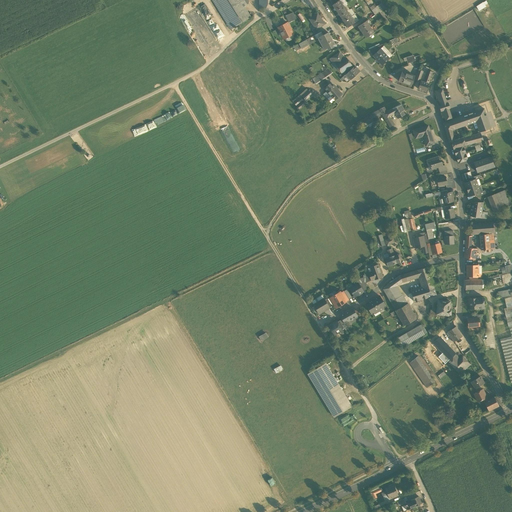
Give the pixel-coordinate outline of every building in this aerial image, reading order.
[(211,0),(230,30),(234,27),(216,0),(211,0)] [(216,0),(234,27),(234,28),(242,22),(239,17),(228,0),(216,0)] [(228,0),(239,17),(248,12),(245,7),(249,4),(246,0),(228,0)] [(332,5),(336,11),(344,6),(340,0),(339,1),(332,5)] [(476,6),(479,10),(486,6),(483,2),(476,6)] [(336,11),(340,16),(347,11),(344,6),(336,11)] [(357,21),(353,15),(350,10),(347,11),(351,17),(353,19),(355,22),(357,21)] [(340,16),(344,22),(351,17),(347,11),(340,16)] [(251,17),(248,12),(239,17),(242,22),(251,17)] [(289,22),(296,19),(292,13),(285,16),(289,22)] [(316,29),(316,30),(318,28),(324,24),(317,13),(309,19),(316,29)] [(353,19),(351,17),(344,22),(348,28),(355,22),(353,19)] [(358,26),(362,32),(369,27),(366,21),(358,26)] [(278,28),(284,39),(293,34),(287,23),(278,28)] [(373,32),(369,27),(362,32),(366,38),(373,32)] [(319,37),(326,49),(335,44),(328,32),(323,35),(322,36),(319,37)] [(310,38),(306,40),(308,44),(316,39),(314,36),(310,38)] [(326,49),(319,37),(318,38),(324,50),(326,49)] [(306,40),(299,44),(301,48),(308,44),(306,40)] [(383,46),(382,48),(380,49),(385,54),(389,58),(392,55),(383,46)] [(378,62),(381,65),(388,59),(384,55),(385,54),(380,49),(380,48),(377,51),(373,55),(377,60),(378,61),(378,62)] [(339,69),(341,72),(351,65),(346,58),(345,59),(344,59),(342,56),(340,52),(330,59),(333,63),(334,62),(339,69)] [(406,57),(407,63),(415,61),(413,55),(406,57)] [(336,71),(339,69),(334,62),(333,63),(331,64),(336,71)] [(355,66),(343,77),(344,78),(347,76),(350,80),(360,71),(355,66)] [(328,69),(322,73),(324,77),(328,75),(332,72),(328,69)] [(317,82),(324,77),(322,73),(315,78),(317,82)] [(398,81),(411,86),(415,76),(404,73),(403,75),(401,74),(398,81)] [(426,92),(428,84),(424,83),(421,82),(418,89),(426,92)] [(327,91),(334,100),(340,95),(342,94),(334,85),(332,87),(327,91)] [(302,97),(303,97),(308,92),(306,89),(292,100),(295,103),(302,97)] [(446,103),(442,89),(436,91),(441,105),(446,103)] [(310,90),(308,92),(303,97),(305,100),(313,93),(310,90)] [(331,103),(334,100),(327,91),(323,94),(331,103)] [(334,100),(338,104),(341,101),(343,98),(340,95),(334,100)] [(304,100),(302,97),(295,103),(297,106),(304,100)] [(382,114),(390,127),(394,124),(389,116),(394,113),(398,119),(404,115),(402,111),(404,110),(400,104),(387,112),(384,107),(379,110),(381,113),(382,114)] [(452,119),(448,108),(442,110),(446,121),(452,119)] [(484,109),(472,113),(476,122),(479,132),(480,132),(491,128),(488,122),(484,109)] [(443,123),(446,130),(451,128),(452,130),(471,123),(468,114),(443,123)] [(373,120),(372,120),(371,118),(370,116),(361,121),(364,126),(373,120)] [(422,134),(425,142),(432,140),(428,126),(413,131),(415,136),(422,134)] [(465,145),(483,141),(480,133),(463,137),(465,145)] [(451,141),(454,149),(463,147),(465,146),(465,145),(463,137),(451,141)] [(454,149),(456,156),(465,153),(463,147),(454,149)] [(467,159),(465,153),(456,156),(458,163),(466,161),(465,159),(467,159)] [(431,165),(432,169),(439,167),(443,166),(442,162),(440,162),(438,156),(426,160),(428,166),(431,165)] [(474,163),(477,173),(494,167),(490,158),(474,163)] [(445,176),(436,178),(437,183),(438,186),(447,185),(445,176)] [(467,190),(478,186),(476,180),(472,181),(464,183),(465,187),(466,187),(467,190)] [(480,192),(478,186),(467,190),(468,192),(467,193),(469,196),(476,194),(480,193),(480,192)] [(504,190),(500,191),(507,207),(511,206),(504,190)] [(500,191),(497,193),(504,209),(507,207),(500,191)] [(442,194),(443,199),(444,203),(453,201),(452,192),(447,193),(442,194)] [(501,210),(504,209),(497,193),(494,194),(501,210)] [(494,213),(501,210),(494,194),(487,197),(494,213)] [(469,216),(475,217),(477,205),(482,206),(483,203),(476,202),(472,203),(469,216)] [(475,217),(483,218),(483,213),(481,213),(481,212),(482,206),(477,205),(475,217)] [(444,210),(445,219),(455,218),(453,208),(448,209),(444,210)] [(425,224),(428,239),(433,238),(431,228),(435,227),(434,222),(425,224)] [(471,235),(493,232),(493,223),(470,225),(471,235)] [(485,250),(489,249),(488,234),(480,235),(480,239),(481,250),(485,250)] [(415,248),(423,246),(426,245),(424,235),(413,238),(415,248)] [(453,244),(453,235),(444,236),(445,244),(453,244)] [(432,247),(434,254),(437,253),(441,252),(439,245),(432,247)] [(464,258),(475,260),(477,249),(470,248),(465,247),(464,258)] [(387,250),(389,257),(392,265),(400,262),(399,258),(400,258),(399,254),(398,254),(397,254),(394,255),(391,249),(387,250)] [(369,273),(372,280),(382,277),(378,265),(372,267),(373,272),(369,273)] [(467,266),(467,277),(469,277),(478,276),(481,276),(481,274),(478,274),(478,266),(478,265),(467,266)] [(420,277),(424,288),(425,292),(434,289),(427,267),(418,270),(420,277)] [(418,270),(400,275),(402,282),(402,283),(420,277),(418,270)] [(389,283),(386,286),(391,290),(397,286),(402,282),(400,275),(389,283)] [(465,280),(465,290),(482,289),(482,288),(481,280),(465,280)] [(350,289),(355,297),(363,292),(363,290),(359,284),(358,283),(353,286),(353,287),(350,289)] [(383,289),(391,302),(402,296),(397,286),(391,290),(386,286),(383,289)] [(436,295),(434,289),(425,292),(424,288),(411,291),(414,302),(426,298),(436,295)] [(496,295),(496,298),(501,297),(511,295),(511,289),(498,292),(498,295),(496,295)] [(330,298),(336,307),(345,302),(340,293),(339,291),(336,292),(334,296),(330,298)] [(340,293),(345,302),(349,300),(344,291),(340,293)] [(380,296),(373,300),(366,304),(372,315),(379,311),(386,307),(380,296)] [(407,304),(402,296),(391,302),(395,310),(407,304)] [(324,298),(318,301),(324,311),(329,308),(325,300),(324,298)] [(471,310),(477,309),(476,298),(468,299),(469,303),(470,303),(471,310)] [(437,314),(448,315),(448,314),(451,314),(451,310),(449,310),(450,301),(438,300),(438,303),(435,303),(434,310),(437,310),(436,314),(437,314)] [(319,314),(324,311),(318,301),(313,304),(314,306),(319,314)] [(404,325),(415,319),(412,314),(411,311),(407,304),(395,310),(404,325)] [(345,313),(349,320),(357,316),(353,309),(345,313)] [(340,316),(345,323),(349,320),(345,313),(340,316)] [(468,322),(469,327),(479,326),(478,318),(472,319),(468,319),(468,322)] [(327,326),(332,335),(336,333),(336,334),(342,331),(341,330),(337,322),(336,322),(333,324),(332,323),(327,326)] [(398,338),(403,346),(424,334),(419,326),(398,338)] [(447,332),(453,342),(462,337),(456,326),(447,332)] [(261,341),(268,337),(266,332),(259,336),(261,341)] [(511,382),(511,336),(500,339),(511,383),(511,382)] [(439,337),(433,343),(442,353),(438,357),(445,364),(449,360),(453,356),(455,354),(439,337)] [(410,363),(424,383),(432,378),(417,356),(410,363)] [(463,356),(460,359),(457,361),(453,356),(449,360),(450,361),(448,362),(448,363),(454,369),(457,372),(462,367),(468,362),(463,356)] [(351,406),(325,364),(308,374),(334,417),(351,406)] [(471,382),(475,388),(484,382),(480,376),(476,378),(471,382)] [(427,388),(432,384),(435,382),(432,378),(424,383),(427,388)] [(474,393),(478,401),(483,399),(486,397),(482,389),(474,393)] [(494,397),(488,400),(485,402),(489,411),(497,407),(498,406),(498,405),(499,405),(498,404),(497,403),(494,397)] [(385,488),(386,491),(388,495),(390,499),(396,497),(395,495),(398,494),(396,489),(395,487),(394,486),(390,488),(389,486),(385,488)] [(412,502),(409,503),(411,507),(421,503),(418,496),(411,499),(412,502)]
